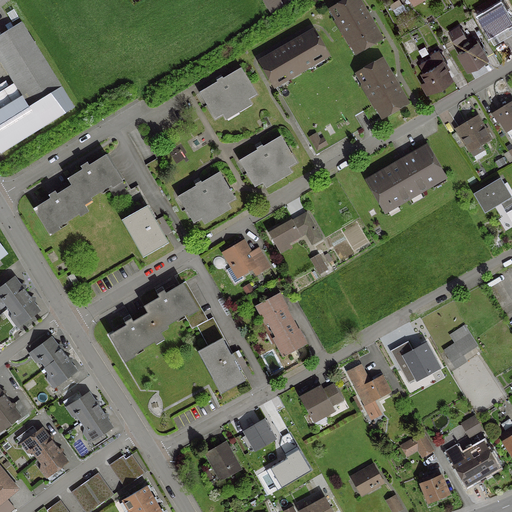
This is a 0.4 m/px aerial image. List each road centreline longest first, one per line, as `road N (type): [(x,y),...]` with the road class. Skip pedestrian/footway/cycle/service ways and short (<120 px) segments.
road 1 (residential): [(511,64),(70,321)]
road 2 (residential): [(153,454),(511,256)]
road 3 (residential): [(0,196),(147,103)]
road 4 (unknown): [(142,106),(186,106),(202,115),(256,211)]
road 5 (unknown): [(186,253),(246,346),(265,392)]
road 6 (residential): [(139,431),(27,511)]
road 7 (residential): [(70,321),(139,431)]
road 8 (residential): [(0,205),(64,311)]
